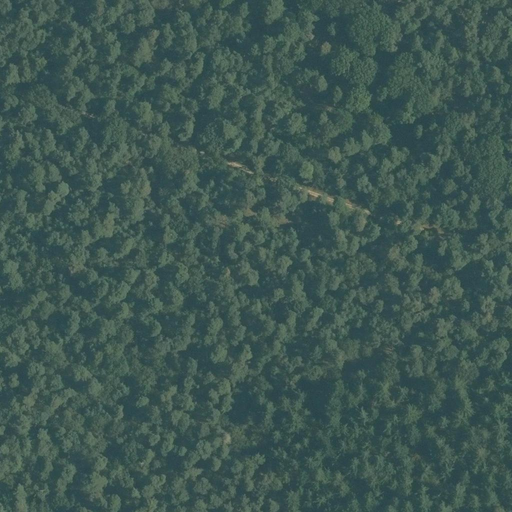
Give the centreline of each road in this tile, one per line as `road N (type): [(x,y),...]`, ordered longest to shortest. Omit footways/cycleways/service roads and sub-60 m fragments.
road 1 (track): [(0,87),(455,241),(511,244)]
road 2 (track): [(284,511),(166,143)]
road 3 (track): [(340,0),(511,217)]
